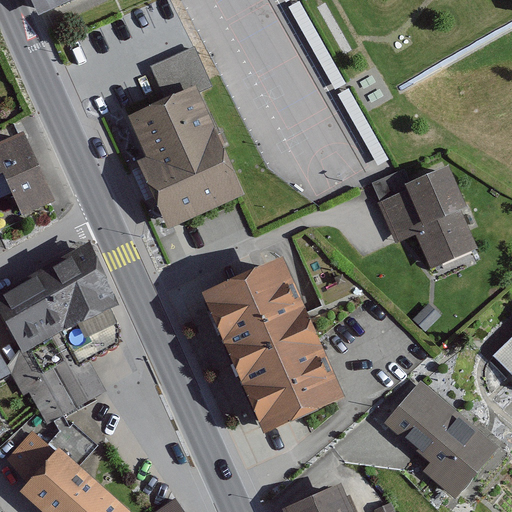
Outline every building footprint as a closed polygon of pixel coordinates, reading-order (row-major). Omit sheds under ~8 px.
[(33,0),(40,15),(71,0),(33,0)] [(192,0),(199,11),(217,2),(216,0),(192,0)] [(511,30),(511,0),(346,0),(401,94),(511,30)] [(222,10),(203,20),(264,137),(283,127),(222,10)] [(194,89),(208,83),(193,48),(147,68),(162,103),(125,118),(143,159),(135,162),(164,231),(240,199),(228,170),(211,130),(194,89)] [(64,199),(27,129),(0,142),(0,172),(25,219),(64,199)] [(410,166),(370,184),(375,196),(393,238),(413,230),(430,269),(477,249),(460,210),(466,207),(447,164),(415,178),(410,166)] [(66,332),(70,330),(84,356),(126,333),(112,307),(117,304),(101,274),(84,242),(0,287),(0,322),(19,358),(66,332)] [(279,257),(199,292),(205,306),(220,339),(222,345),(237,379),(240,385),(255,419),(260,430),(340,395),(335,384),(320,350),(317,344),(302,310),(300,304),(285,271),(279,257)] [(511,331),(486,356),(511,382),(511,331)] [(0,381),(14,373),(0,351),(0,381)] [(35,391),(52,422),(80,407),(110,391),(92,359),(63,375),(35,391)] [(418,379),(383,421),(460,490),(495,448),(418,379)] [(43,511),(123,511),(58,450),(35,428),(5,460),(28,482),(20,490),(43,511)] [(351,511),(337,478),(277,503),(281,511),(351,511)] [(187,511),(179,500),(160,511),(187,511)]
